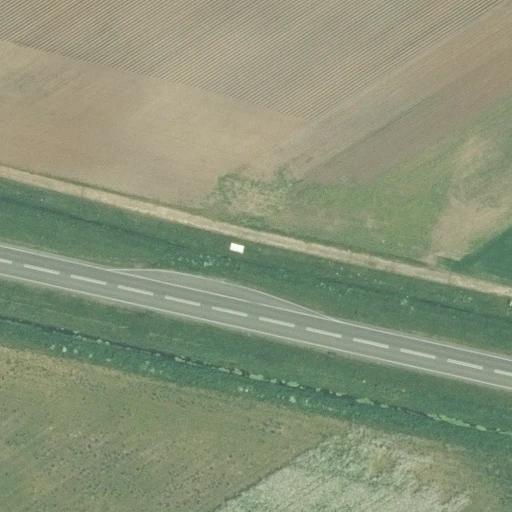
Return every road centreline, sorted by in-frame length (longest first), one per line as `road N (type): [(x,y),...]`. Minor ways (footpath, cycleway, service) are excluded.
road 1 (track): [(511,296),(0,171)]
road 2 (trunk): [(511,376),(0,261)]
